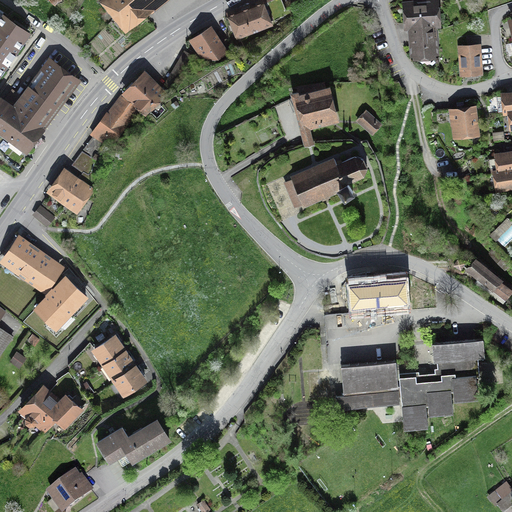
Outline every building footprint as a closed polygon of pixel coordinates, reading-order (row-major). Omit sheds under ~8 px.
[(106,0),(126,23),(154,0),(106,0)] [(270,0),(226,17),(233,36),(268,23),(266,19),(287,11),(283,0),(270,0)] [(436,4),(406,6),(407,25),(412,24),(415,56),(434,54),(431,23),(437,22),(436,4)] [(13,22),(2,15),(0,18),(0,73),(7,64),(8,65),(15,55),(14,54),(26,36),(11,25),(13,22)] [(375,19),(364,24),(369,34),(380,29),(375,19)] [(209,61),(224,51),(210,29),(195,39),(209,61)] [(478,46),(461,47),(462,74),(480,73),(478,46)] [(73,78),(51,61),(44,71),(46,72),(42,78),(37,75),(12,109),(0,100),(0,128),(26,148),(40,130),(36,127),(73,78)] [(186,66),(179,61),(171,73),(178,78),(186,66)] [(166,98),(143,76),(125,95),(135,104),(137,101),(150,114),(166,98)] [(398,81),(383,88),(390,102),(404,96),(398,81)] [(511,89),(498,91),(501,110),(505,109),(511,108),(511,89)] [(305,143),(311,142),(307,126),(334,119),(326,90),(310,94),(309,90),(293,94),(305,143)] [(140,112),(121,98),(109,115),(108,114),(92,135),(94,136),(89,143),(103,153),(123,126),(127,129),(140,112)] [(473,102),(446,107),(446,110),(432,112),(434,128),(451,125),(453,138),(478,134),(473,102)] [(366,113),(359,121),(372,132),(379,124),(366,113)] [(89,143),(84,150),(98,160),(103,153),(89,143)] [(511,147),(492,151),(495,173),(511,170),(511,147)] [(83,152),(73,165),(84,173),(91,177),(96,161),(83,152)] [(335,159),(292,177),(304,205),(339,189),(344,197),(353,192),(348,183),(364,176),(367,167),(363,159),(355,156),(337,164),(335,159)] [(470,161),(466,166),(472,174),(491,170),(488,158),(470,161)] [(511,170),(495,173),(491,174),(494,193),(511,189),(511,170)] [(242,171),(232,178),(241,192),(252,185),(242,171)] [(64,172),(52,189),(77,207),(96,181),(91,177),(84,173),(77,182),(64,172)] [(40,208),(36,214),(49,224),(53,219),(40,208)] [(477,218),(466,232),(475,239),(486,225),(477,218)] [(511,226),(498,240),(504,246),(511,238),(511,226)] [(18,240),(5,258),(46,287),(59,269),(18,240)] [(508,264),(496,251),(492,255),(504,268),(508,264)] [(464,264),(458,259),(454,265),(460,269),(464,264)] [(511,290),(476,261),(469,270),(487,284),(505,299),(511,290)] [(36,307),(56,327),(86,296),(65,277),(54,289),(52,287),(46,293),(48,295),(36,307)] [(351,282),(353,307),(404,303),(402,278),(351,282)] [(0,353),(12,336),(0,327),(0,353)] [(95,348),(105,363),(124,351),(114,335),(95,348)] [(484,358),(483,338),(432,343),(434,362),(440,362),(442,376),(398,381),(396,360),(342,366),(344,394),(335,395),(336,406),(401,400),(404,428),(428,426),(427,413),(453,411),(451,400),(479,397),(477,377),(481,376),(479,358),(484,358)] [(104,364),(90,343),(69,365),(79,381),(104,364)] [(105,363),(115,378),(134,365),(124,351),(105,363)] [(17,352),(11,360),(19,366),(25,358),(17,352)] [(134,365),(115,378),(125,393),(144,380),(134,365)] [(48,383),(23,408),(46,432),(58,420),(66,428),(86,409),(70,393),(64,399),(48,383)] [(334,391),(343,391),(343,383),(335,383),(334,391)] [(122,427),(98,442),(110,461),(127,451),(133,460),(168,438),(157,419),(128,437),(122,427)] [(75,472),(49,493),(61,508),(56,511),(64,511),(63,510),(91,489),(82,477),(80,479),(75,472)] [(511,489),(506,482),(497,489),(505,499),(500,502),(507,511),(511,508),(511,489)] [(204,500),(197,504),(202,511),(205,511),(210,509),(204,500)]
